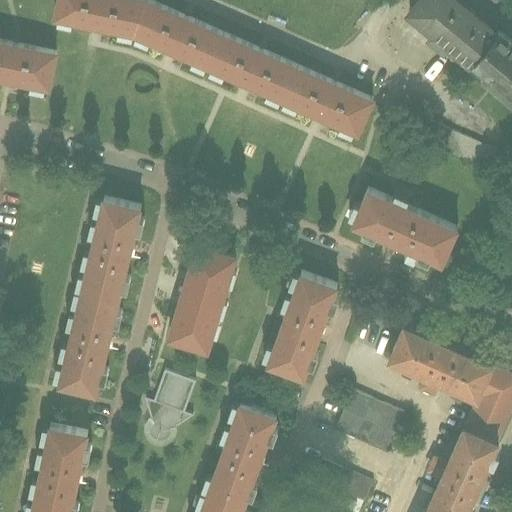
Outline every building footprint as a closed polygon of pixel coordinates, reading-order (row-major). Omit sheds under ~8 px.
[(168,0),(51,0),(50,11),(135,29),(355,129),(373,90),(168,0)] [(461,61),(487,29),(451,0),(406,0),(398,10),(461,61)] [(511,49),(487,29),(461,61),(511,105),(511,49)] [(55,44),(0,33),(0,73),(48,83),(55,44)] [(495,153),(400,106),(392,123),(487,169),(495,153)] [(136,204),(97,197),(62,384),(101,391),(136,204)] [(451,233),(367,198),(352,232),(437,268),(451,233)] [(236,257),(199,246),(172,340),(210,351),(236,257)] [(336,291),(296,277),(264,368),(304,382),(336,291)] [(467,511),(511,413),(511,370),(406,323),(391,356),(426,372),(419,387),(436,395),(443,380),(478,396),(450,460),(435,453),(427,470),(443,477),(427,511),(467,511)] [(186,414),(198,383),(168,371),(156,402),(148,399),(156,425),(152,429),(152,434),(154,439),(157,443),(162,445),(166,445),(170,443),(173,441),(175,436),(174,431),(195,418),(186,414)] [(405,415),(355,394),(339,430),(389,452),(405,415)] [(242,511),(275,424),(235,409),(197,511),(242,511)] [(69,511),(84,434),(45,427),(29,511),(69,511)] [(375,483),(324,461),(317,477),(368,499),(375,483)]
